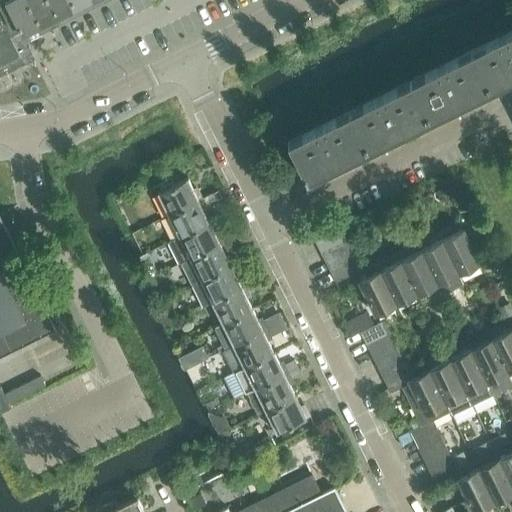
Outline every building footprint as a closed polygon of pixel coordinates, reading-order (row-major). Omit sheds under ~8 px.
[(11,38),(19,34),(87,0),(0,0),(0,65),(20,56),(11,38)] [(511,76),(511,28),(470,49),(490,88),(511,76)] [(429,118),(490,88),(470,49),(409,79),(429,118)] [(429,118),(409,79),(348,110),(368,148),(429,118)] [(307,179),(368,148),(348,110),(287,140),(307,179)] [(203,197),(199,190),(195,192),(188,177),(171,186),(169,182),(160,187),(162,190),(158,192),(169,214),(203,197)] [(470,207),(457,181),(431,192),(439,200),(451,195),(460,212),(470,207)] [(209,221),(202,206),(206,204),(203,197),(169,214),(179,236),(209,221)] [(0,355),(56,328),(1,215),(0,213),(0,355)] [(224,240),(221,233),(216,235),(209,221),(179,236),(190,257),(224,240)] [(318,242),(340,231),(335,221),(313,232),(318,242)] [(480,262),(463,228),(441,239),(458,273),(480,262)] [(323,252),(345,241),(340,231),(318,242),(323,252)] [(458,273),(441,239),(421,249),(438,283),(458,273)] [(231,264),(224,250),(228,248),(224,240),(190,257),(181,262),(192,283),(231,264)] [(328,261),(350,250),(345,241),(323,252),(328,261)] [(438,283),(421,249),(400,260),(417,293),(433,285),(438,294),(442,291),(438,283)] [(333,271),(355,260),(350,250),(328,261),(333,271)] [(338,281),(360,270),(355,260),(333,271),(338,281)] [(417,293),(400,260),(380,270),(397,303),(417,293)] [(192,283),(203,305),(211,301),(245,284),(242,277),(238,279),(231,264),(192,283)] [(397,303),(380,270),(359,280),(376,314),(392,306),(399,319),(404,317),(397,303)] [(252,308),(245,293),(249,291),(245,284),(211,301),(222,323),(252,308)] [(511,307),(510,303),(499,308),(503,318),(511,314),(511,307)] [(225,348),(233,344),(267,327),(264,320),(259,322),(252,308),(222,323),(214,326),(225,348)] [(277,314),(264,320),(267,327),(280,321),(277,314)] [(367,340),(389,330),(384,320),(362,330),(367,340)] [(280,321),(267,327),(271,334),(284,328),(280,321)] [(511,326),(491,337),(508,372),(511,369),(511,326)] [(274,351),(266,336),(271,334),(267,327),(233,344),(234,347),(225,351),(235,370),(274,351)] [(372,350),(394,340),(389,330),(367,340),(372,350)] [(508,372),(491,337),(470,348),(487,382),(508,372)] [(377,360),(398,349),(394,340),(372,350),(377,360)] [(183,355),(179,357),(184,368),(189,366),(208,357),(208,356),(202,345),(183,355)] [(487,382),(470,348),(450,358),(473,404),(493,394),(487,382)] [(382,370),(403,359),(398,349),(377,360),(382,370)] [(247,391),(288,370),(285,363),(281,365),(274,351),(235,370),(246,392),(247,391)] [(473,404),(450,358),(428,368),(446,403),(449,409),(452,415),(473,404)] [(295,359),(285,363),(288,370),(298,366),(295,359)] [(386,380),(408,369),(403,359),(382,370),(386,380)] [(446,403),(428,368),(408,379),(409,382),(401,386),(412,408),(420,424),(449,409),(446,403)] [(295,394),(288,380),(292,378),(288,370),(247,391),(250,397),(250,399),(253,405),(254,406),(258,413),(265,409),(295,394)] [(0,386),(0,410),(1,413),(2,412),(3,412),(12,407),(9,403),(10,402),(46,384),(41,374),(4,392),(1,386),(0,386)] [(310,415),(306,406),(302,408),(295,394),(265,409),(276,432),(281,429),(283,433),(291,429),(290,425),(310,415)] [(218,398),(206,403),(209,409),(209,410),(221,404),(218,398)] [(216,424),(214,425),(218,433),(220,432),(230,427),(230,426),(227,419),(216,424)] [(417,440),(438,429),(433,419),(412,430),(417,440)] [(443,439),(438,429),(417,440),(421,449),(443,439)] [(504,432),(490,439),(495,449),(509,442),(504,432)] [(426,459),(448,449),(443,439),(421,449),(426,459)] [(495,449),(490,439),(474,447),(480,457),(495,449)] [(252,440),(238,446),(244,458),(258,451),(252,440)] [(452,456),(448,449),(426,459),(431,469),(453,459),(452,456)] [(511,450),(501,456),(511,478),(511,450)] [(463,451),(452,456),(453,459),(458,468),(469,463),(463,451)] [(511,492),(511,478),(501,456),(478,467),(495,501),(511,492)] [(436,479),(458,468),(453,459),(431,469),(436,479)] [(495,501),(478,467),(457,478),(474,511),(495,501)] [(346,511),(334,487),(321,494),(311,473),(232,511),(228,511),(227,508),(217,511),(346,511)] [(145,511),(137,495),(119,504),(116,498),(94,508),(96,511),(145,511)]
